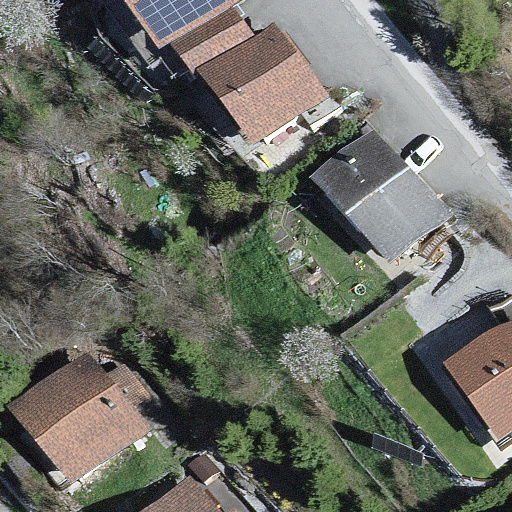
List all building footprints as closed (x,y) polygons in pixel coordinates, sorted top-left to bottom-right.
[(266,15),(253,0),(147,0),(146,1),(201,68),(266,15)] [(349,117),(295,46),(236,91),(290,162),(349,117)] [(458,226),(381,146),(334,191),(411,271),(458,226)] [(511,350),(471,380),(511,435),(511,350)] [(152,438),(89,374),(32,431),(94,494),(152,438)] [(203,511),(187,495),(168,511),(203,511)]
